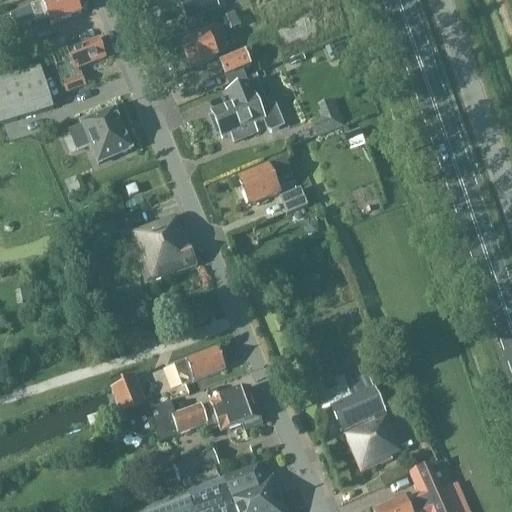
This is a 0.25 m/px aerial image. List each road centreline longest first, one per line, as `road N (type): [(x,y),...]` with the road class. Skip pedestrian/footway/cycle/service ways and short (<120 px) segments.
road 1 (residential): [(323,511),(109,0)]
road 2 (primary): [(511,334),(397,0)]
road 3 (unclassified): [(511,204),(441,0)]
